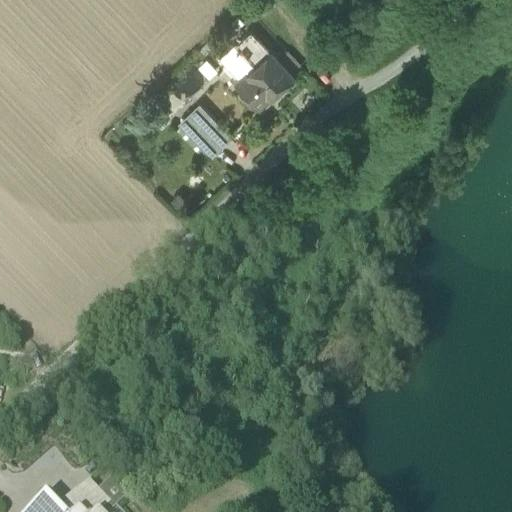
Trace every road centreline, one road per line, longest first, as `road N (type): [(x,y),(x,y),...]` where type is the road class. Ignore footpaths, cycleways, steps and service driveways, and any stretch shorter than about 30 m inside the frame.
road 1 (unclassified): [(0,422),(345,94)]
road 2 (track): [(345,94),(445,0)]
